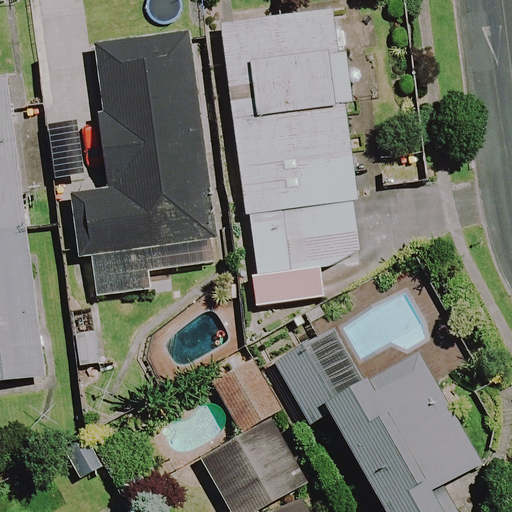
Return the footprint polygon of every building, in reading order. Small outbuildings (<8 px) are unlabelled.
[(347,109),(334,18),(221,34),(256,283),(363,268),(340,110),(347,109)] [(213,247),(184,34),(89,46),(109,196),(67,202),(76,266),(213,247)] [(0,389),(41,385),(6,83),(0,83),(0,389)] [(453,511),(451,509),(442,494),(482,471),(437,393),(412,351),(404,356),(397,345),(356,369),(336,334),(274,370),(310,431),(327,420),(380,511),(453,511)] [(201,468),(226,511),(306,511),(295,492),(303,487),(270,428),(201,468)]
